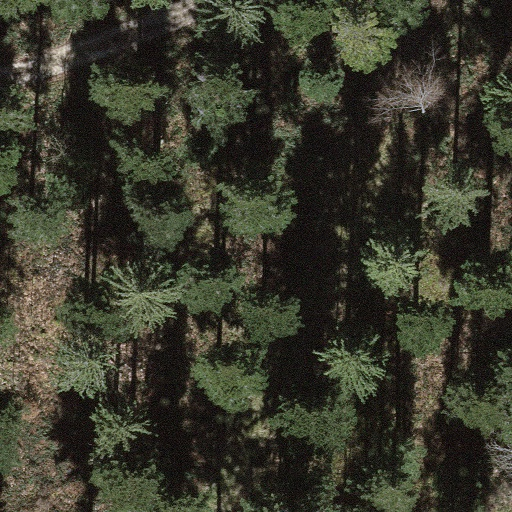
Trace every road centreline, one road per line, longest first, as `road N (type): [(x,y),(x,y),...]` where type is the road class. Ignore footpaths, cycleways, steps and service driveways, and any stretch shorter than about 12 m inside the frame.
road 1 (track): [(432,0),(298,352),(219,511)]
road 2 (track): [(0,85),(199,0)]
